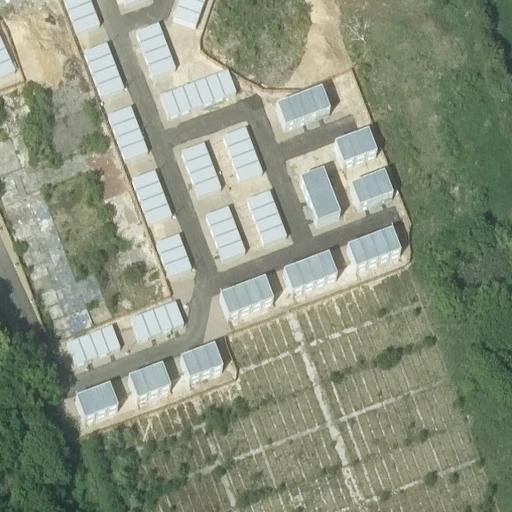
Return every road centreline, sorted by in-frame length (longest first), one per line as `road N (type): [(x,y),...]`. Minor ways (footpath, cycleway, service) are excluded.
road 1 (residential): [(207,285),(195,339),(68,386),(51,375),(0,263)]
road 2 (residential): [(157,146),(207,285)]
road 3 (residential): [(157,146),(253,112),(269,154)]
road 4 (residential): [(114,28),(157,146)]
